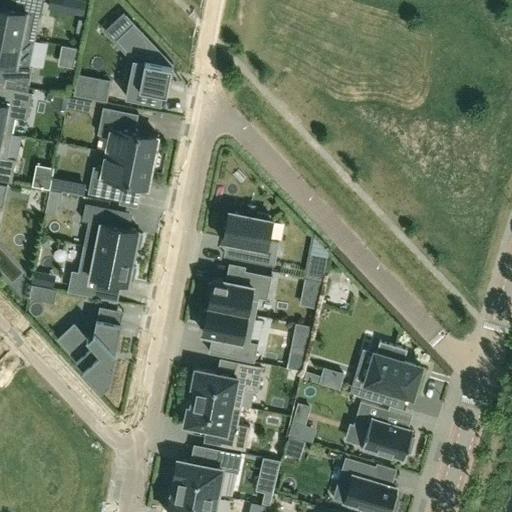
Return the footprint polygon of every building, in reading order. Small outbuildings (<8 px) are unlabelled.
[(0,31),(35,39),(40,15),(42,15),(44,0),(20,0),(19,9),(0,5),(0,31)] [(134,22),(117,39),(133,57),(126,96),(161,103),(163,92),(167,93),(173,63),(134,22)] [(30,65),(35,39),(0,31),(0,60),(8,62),(4,77),(29,82),(33,65),(30,65)] [(0,129),(12,132),(15,117),(27,119),(33,92),(0,85),(0,129)] [(110,135),(106,152),(153,161),(158,135),(135,131),(139,113),(103,106),(98,133),(110,135)] [(7,157),(12,132),(0,129),(0,171),(13,174),(16,159),(7,157)] [(148,186),(153,161),(106,152),(103,167),(93,165),(88,193),(121,199),(125,182),(148,186)] [(88,221),(83,246),(134,256),(136,246),(140,247),(143,233),(139,233),(140,230),(114,224),(117,209),(86,202),(82,220),(88,221)] [(269,239),(273,219),(270,219),(271,215),(257,212),(256,216),(230,210),(227,225),(225,225),(222,239),(242,243),(239,258),(274,265),(279,241),(269,239)] [(132,266),(134,256),(83,246),(78,271),(72,270),(68,287),(96,292),(99,277),(129,283),(130,280),(134,280),(136,267),(132,266)] [(267,299),(272,275),(245,269),(242,283),(214,278),(213,283),(209,282),(206,299),(209,300),(209,305),(256,314),(259,297),(267,299)] [(56,284),(58,273),(39,270),(38,281),(56,284)] [(250,340),(256,314),(209,305),(208,310),(204,309),(200,326),(204,327),(203,332),(231,338),(227,356),(254,361),(258,342),(250,340)] [(110,380),(121,323),(97,318),(95,330),(88,336),(74,321),(57,338),(102,386),(110,380)] [(419,379),(423,366),(421,366),(403,361),(407,348),(380,340),(368,379),(361,377),(356,394),(382,402),(386,387),(411,394),(416,378),(419,379)] [(257,390),(262,367),(236,361),(233,375),(196,368),(193,384),(196,385),(193,396),(241,405),(245,388),(257,390)] [(238,423),(241,405),(193,396),(191,407),(188,406),(185,423),(222,430),(219,444),(245,449),(250,425),(238,423)] [(411,436),(413,429),(385,420),(389,408),(361,399),(354,423),(364,426),(359,444),(364,445),(363,449),(379,454),(380,450),(405,458),(407,451),(410,452),(415,437),(411,436)] [(221,495),(226,469),(237,471),(240,456),(207,450),(204,463),(178,458),(174,476),(175,476),(174,486),(221,495)] [(388,511),(389,508),(393,509),(398,493),(394,492),(396,486),(379,481),(380,479),(373,477),(377,466),(346,457),(338,481),(350,485),(345,501),(349,502),(348,506),(361,510),(363,506),(380,511),(388,511)] [(217,511),(221,495),(174,486),(172,495),(170,495),(166,511),(217,511)]
